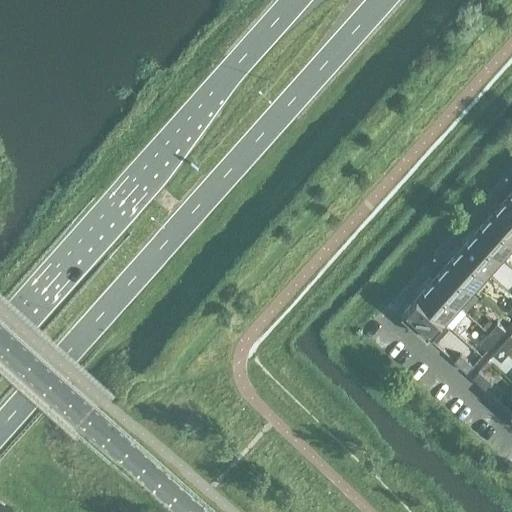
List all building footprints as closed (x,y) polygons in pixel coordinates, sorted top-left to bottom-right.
[(511,207),(504,201),(489,217),(511,237),(511,207)] [(511,243),(511,237),(489,217),(475,233),(501,256),(511,243)] [(501,256),(475,233),(460,249),(486,272),(501,256)] [(486,272),(460,249),(446,265),(472,288),(486,272)] [(472,288),(446,265),(432,281),(457,304),(472,288)] [(457,304),(432,281),(417,297),(443,320),(457,304)] [(402,314),(428,337),(443,320),(417,297),(402,314)] [(498,322),(489,332),(497,339),(506,329),(498,322)] [(488,349),(497,339),(489,332),(480,342),(488,349)] [(511,334),(502,344),(510,351),(511,348),(511,334)] [(501,361),(510,351),(502,344),(493,354),(501,361)] [(460,354),(454,360),(467,372),(473,365),(460,354)] [(473,377),(486,388),(492,382),(479,370),(473,377)]
